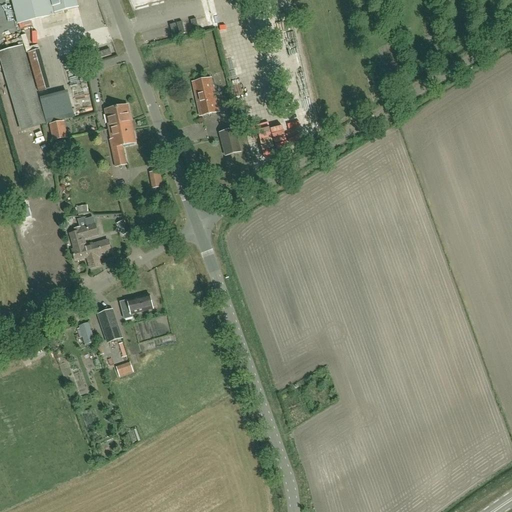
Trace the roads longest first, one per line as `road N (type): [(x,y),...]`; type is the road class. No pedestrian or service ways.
road 1 (unclassified): [(197,226),(511,33)]
road 2 (unclassified): [(293,511),(197,226)]
road 3 (residential): [(197,226),(112,0)]
road 4 (unclassified): [(0,345),(197,226)]
